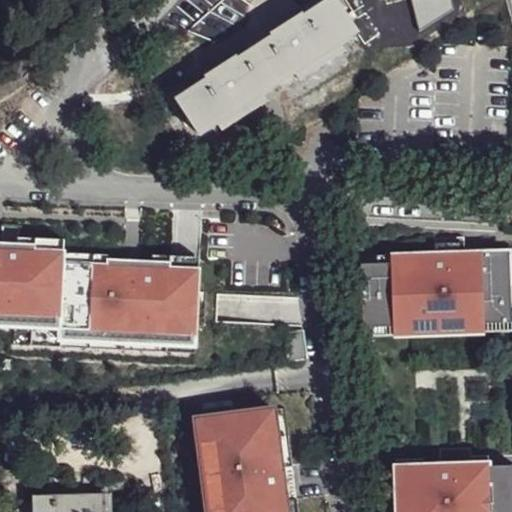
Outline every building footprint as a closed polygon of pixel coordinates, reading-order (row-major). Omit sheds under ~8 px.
[(296,73),(341,43),(359,32),(337,0),(329,0),(305,16),(303,13),(293,20),(295,23),(284,30),(282,27),(272,33),(274,37),(239,59),(237,56),(227,63),(229,66),(218,73),(216,70),(206,77),(208,80),(178,100),(201,135),(218,124),(264,94),(296,73)] [(295,23),(293,20),(291,18),(281,25),(284,30),(295,23)] [(300,81),(346,50),(341,43),(296,73),(300,81)] [(218,73),(229,66),(227,63),(225,61),(215,68),(216,70),(218,73)] [(223,131),(269,101),(264,94),(218,124),(223,131)] [(466,244),(465,236),(454,237),(456,259),(467,258),(467,253),(466,244)] [(511,319),(511,248),(485,251),(467,253),(467,258),(456,259),(454,237),(437,239),(439,255),(422,257),(422,264),(379,268),(364,270),(366,294),(367,308),(370,333),(445,326),(445,336),(477,333),(476,323),(511,319)] [(19,238),(19,244),(36,245),(36,252),(64,253),(63,264),(108,266),(108,259),(108,255),(64,253),(65,240),(19,238)] [(0,314),(63,318),(63,328),(196,334),(199,270),(170,269),(170,262),(154,261),(108,259),(108,266),(63,264),(64,253),(36,252),(36,245),(19,244),(0,243),(0,314)] [(485,251),(485,243),(466,244),(467,253),(485,251)] [(154,256),(154,261),(170,262),(170,269),(199,270),(200,258),(154,256)] [(422,264),(422,257),(379,261),(379,268),(422,264)] [(196,345),(196,334),(63,328),(63,318),(0,314),(0,325),(62,328),(62,339),(196,345)] [(511,329),(511,319),(476,323),(477,333),(511,329)] [(445,336),(445,326),(370,333),(371,343),(445,336)] [(302,333),(281,336),(285,360),(305,357),(302,333)] [(297,511),(296,500),(285,502),(281,470),(292,469),(284,410),(203,420),(206,448),(199,449),(207,511),(214,511),(215,511),(214,511),(297,511)] [(206,448),(203,420),(192,422),(196,450),(199,449),(206,448)] [(487,468),(485,446),(472,447),(474,469),(487,468)] [(511,511),(511,462),(505,463),(504,460),(486,462),(487,468),(474,469),(472,447),(454,449),(456,465),(439,467),(439,469),(412,472),(416,511),(415,511),(511,511)] [(439,467),(438,459),(411,462),(412,472),(439,469),(439,467)] [(295,491),(292,469),(281,470),(285,502),(296,500),(295,491)] [(34,511),(105,511),(105,499),(78,499),(68,499),(34,501),(34,511)]
